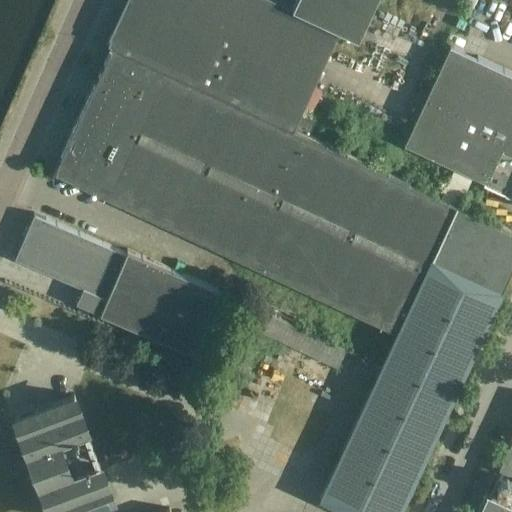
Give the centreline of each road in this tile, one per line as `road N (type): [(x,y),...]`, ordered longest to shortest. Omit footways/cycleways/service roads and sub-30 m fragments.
road 1 (unclassified): [(0,204),(89,0)]
road 2 (unclassified): [(445,511),(511,367)]
